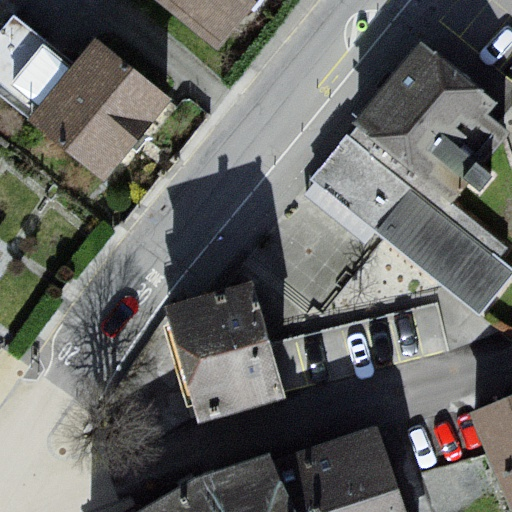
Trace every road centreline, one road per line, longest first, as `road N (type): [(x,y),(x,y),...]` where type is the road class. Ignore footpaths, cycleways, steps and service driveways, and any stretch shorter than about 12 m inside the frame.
road 1 (tertiary): [(364,0),(44,406)]
road 2 (residential): [(184,460),(511,367)]
road 3 (residential): [(49,511),(184,460)]
